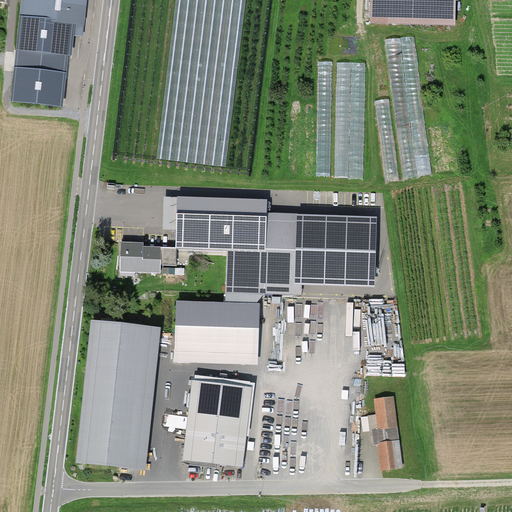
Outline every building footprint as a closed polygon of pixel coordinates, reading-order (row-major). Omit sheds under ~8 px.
[(88,0),(24,0),(13,105),(63,109),(65,78),(68,78),(69,59),(72,59),(74,38),(84,40),(88,0)] [(455,0),(368,0),(368,17),(455,20),(455,0)] [(398,121),(427,118),(417,35),(388,38),(398,121)] [(339,61),(338,177),(366,177),(367,62),(339,61)] [(399,180),(393,98),(379,99),(386,181),(399,180)] [(308,175),(319,175),(322,109),(311,108),(308,175)] [(401,141),(413,140),(412,126),(400,127),(401,141)] [(445,150),(446,171),(459,171),(457,140),(439,141),(440,150),(445,150)] [(267,203),(177,201),(176,250),(227,251),(226,293),(303,295),(305,216),(267,215),(267,203)] [(375,232),(305,230),(304,275),(374,277),(375,232)] [(143,244),(121,244),(121,273),(160,274),(160,265),(176,266),(176,250),(143,249),(143,244)] [(254,308),(179,306),(178,350),(253,352),(254,308)] [(147,331),(95,325),(80,462),(133,469),(147,331)] [(248,388),(197,384),(188,463),(239,468),(248,388)] [(397,416),(394,398),(376,400),(387,472),(405,470),(402,453),(397,416)]
